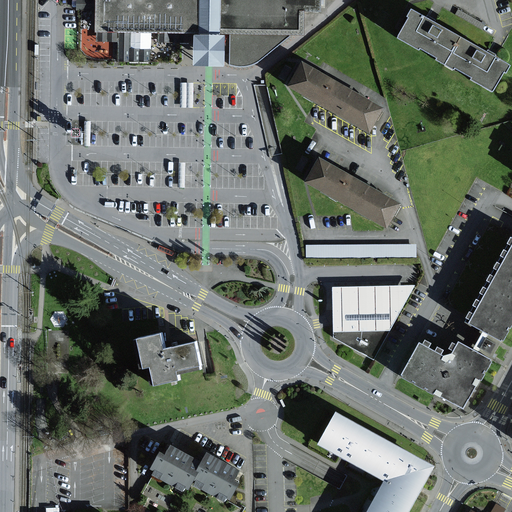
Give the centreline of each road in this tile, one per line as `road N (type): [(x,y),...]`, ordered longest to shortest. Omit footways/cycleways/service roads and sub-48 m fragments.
road 1 (tertiary): [(10,203),(36,226),(221,318),(249,352)]
road 2 (tertiary): [(265,316),(233,311),(28,200),(10,203)]
road 3 (primary): [(0,473),(10,203)]
road 4 (primary): [(10,203),(8,25)]
road 5 (residential): [(436,294),(403,186),(376,163)]
